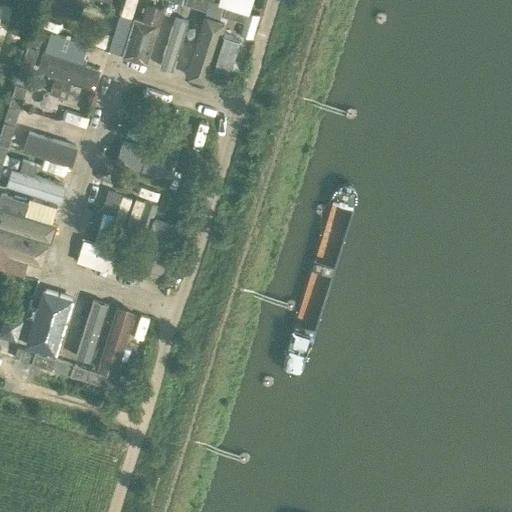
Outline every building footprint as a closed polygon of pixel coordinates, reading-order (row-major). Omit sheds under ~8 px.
[(79,18),(84,0),(43,0),(42,8),(79,18)] [(206,11),(208,0),(185,0),(184,4),(206,11)] [(219,0),(219,2),(250,11),(253,0),(219,0)] [(140,19),(143,20),(152,22),(159,25),(164,9),(145,3),(140,19)] [(0,51),(12,8),(0,4),(0,51)] [(247,11),(226,5),(223,16),(244,22),(247,11)] [(259,13),(249,11),(245,23),(244,23),(240,36),(251,39),(252,39),(259,14),(259,13)] [(149,28),(117,18),(106,55),(138,65),(149,28)] [(225,24),(205,18),(186,77),(206,83),(225,24)] [(170,76),(184,25),(168,21),(154,71),(170,76)] [(27,45),(39,49),(44,33),(32,30),(27,45)] [(39,49),(27,45),(21,67),(32,70),(39,49)] [(98,68),(44,53),(40,68),(94,82),(98,68)] [(209,83),(225,88),(231,70),(215,65),(209,83)] [(32,70),(21,67),(17,78),(29,81),(32,70)] [(71,90),(35,80),(30,96),(67,106),(71,90)] [(27,87),(15,84),(9,105),(20,108),(27,87)] [(9,105),(4,122),(15,125),(20,108),(9,105)] [(15,125),(4,122),(0,133),(0,143),(8,147),(15,125)] [(75,149),(27,136),(20,159),(69,173),(75,149)] [(165,177),(171,154),(118,139),(112,162),(165,177)] [(0,162),(3,164),(8,147),(0,143),(0,162)] [(58,184),(12,171),(6,192),(52,205),(58,184)] [(109,189),(104,205),(117,209),(122,194),(109,189)] [(41,220),(0,208),(0,227),(36,238),(41,220)] [(137,268),(161,275),(177,225),(152,217),(137,268)] [(40,246),(0,234),(0,266),(31,275),(40,246)] [(109,272),(117,249),(83,237),(75,260),(109,272)] [(68,298),(40,289),(22,343),(49,352),(68,298)] [(87,365),(103,308),(85,303),(69,360),(87,365)] [(0,327),(0,338),(18,342),(22,319),(2,315),(0,327)] [(128,375),(145,322),(128,317),(112,369),(128,375)] [(14,357),(31,363),(35,352),(17,346),(14,357)] [(35,352),(31,363),(53,370),(56,359),(35,352)] [(70,375),(73,363),(56,358),(56,359),(53,370),(70,375)] [(70,375),(91,381),(94,370),(73,363),(70,375)] [(115,376),(94,370),(91,381),(111,388),(115,376)] [(131,381),(115,376),(111,388),(128,393),(131,381)]
